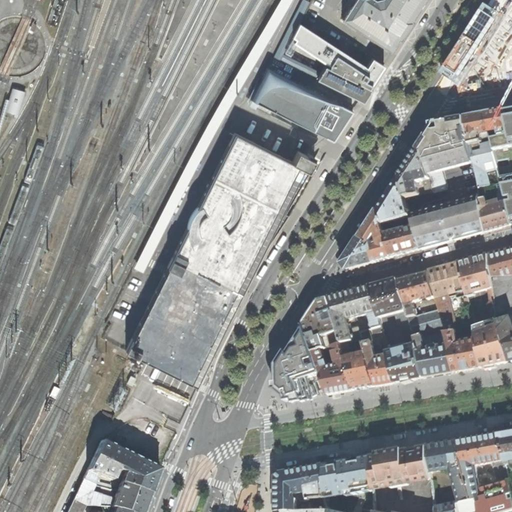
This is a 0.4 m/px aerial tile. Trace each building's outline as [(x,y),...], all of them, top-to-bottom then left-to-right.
[(291,0),(279,0),(270,17),(212,116),(179,176),(134,267),(143,272),(188,183),(211,139),(236,95),(268,41),(286,9),(291,0)] [(340,20),(389,52),(398,40),(400,41),(413,21),(411,20),(423,0),(351,0),(349,2),(347,6),(348,7),(340,20)] [(497,31),(495,34),(511,31),(511,13),(508,14),(507,14),(507,15),(507,16),(505,19),(504,19),(503,20),(504,21),(501,24),(500,26),(498,30),(497,29),(496,31),(497,31)] [(283,62),(365,102),(376,86),(390,66),(379,58),(374,65),(305,22),(283,62)] [(470,89),(474,92),(493,89),(494,86),(497,86),(500,87),(511,85),(511,32),(494,35),(494,34),(493,36),(491,40),(490,41),(490,42),(488,45),(487,45),(486,46),(487,47),(484,50),(483,52),(484,56),(484,57),(485,61),(478,62),(475,66),(476,70),(471,71),(473,73),(470,78),(468,76),(470,89)] [(272,111),(331,142),(351,112),(268,68),(265,73),(263,71),(261,75),(263,76),(255,91),(253,90),(247,101),(250,102),(248,105),(270,116),(272,111)] [(12,88),(5,111),(18,115),(25,92),(12,88)] [(466,118),(470,144),(483,141),(482,137),(484,134),(499,131),(500,137),(509,134),(504,111),(486,114),(466,118)] [(425,141),(419,151),(424,154),(428,173),(473,161),(469,145),(470,144),(466,118),(457,119),(447,121),(447,122),(436,124),(425,141)] [(126,350),(198,386),(206,368),(247,283),(264,249),(274,234),(286,215),(284,213),(311,161),(296,153),(290,164),(233,134),(197,206),(192,212),(187,220),(185,228),(126,350)] [(511,134),(509,134),(500,137),(491,139),(499,169),(507,202),(511,223),(511,134)] [(478,181),(482,203),(494,199),(488,172),(499,169),(491,139),(483,141),(470,144),(469,145),(473,161),(478,181)] [(409,164),(400,177),(405,199),(420,195),(417,183),(430,180),(428,173),(424,154),(419,151),(418,150),(409,164)] [(389,195),(379,210),(383,225),(401,220),(403,225),(413,222),(410,215),(405,199),(400,177),(389,195)] [(436,247),(486,233),(484,214),(482,214),(479,196),(410,215),(413,222),(414,228),(421,251),(436,247)] [(484,214),(486,233),(497,230),(511,225),(511,223),(507,202),(483,209),(484,214)] [(381,261),(392,258),(386,236),(383,225),(379,210),(370,224),(360,239),(372,246),(371,249),(375,263),(381,261)] [(409,254),(421,251),(414,228),(386,236),(392,258),(409,254)] [(364,266),(375,263),(371,249),(372,246),(360,239),(344,264),(349,270),(364,266)] [(511,363),(511,313),(511,312),(511,249),(506,251),(489,255),(493,283),(494,283),(497,306),(496,306),(500,321),(506,339),(509,351),(509,352),(511,363)] [(482,368),(482,366),(478,344),(477,340),(470,341),(469,338),(464,339),(464,342),(458,343),(456,331),(452,311),(451,306),(447,295),(493,283),(489,255),(473,260),(443,268),(428,272),(433,291),(435,299),(439,311),(445,329),(450,346),(454,374),(465,372),(482,368)] [(439,376),(454,374),(450,346),(439,347),(437,346),(432,347),(431,349),(428,350),(424,336),(445,329),(439,311),(417,316),(414,305),(416,302),(422,301),(423,302),(435,299),(433,291),(428,272),(417,275),(399,280),(415,339),(418,349),(425,379),(439,376)] [(403,343),(415,339),(399,280),(388,283),(371,287),(375,300),(391,296),(395,312),(394,312),(403,343)] [(372,330),(382,328),(375,300),(371,287),(339,296),(329,299),(339,333),(342,344),(349,342),(354,341),(352,335),(361,333),(362,333),(370,331),(372,330)] [(314,311),(305,325),(315,353),(329,395),(338,394),(354,391),(345,357),(344,351),(342,344),(339,333),(329,299),(320,302),(314,311)] [(292,403),(329,395),(315,353),(305,325),(295,339),(278,366),(278,388),(292,403)] [(387,386),(397,384),(390,357),(377,359),(370,331),(362,333),(367,352),(376,387),(387,386)] [(493,367),(511,363),(509,352),(509,351),(506,339),(478,344),(482,366),(491,364),(491,367),(493,367)] [(351,350),(349,342),(342,344),(344,351),(351,350)] [(411,381),(425,379),(418,349),(409,351),(408,348),(397,351),(397,354),(390,357),(397,384),(411,381)] [(367,389),(376,387),(367,352),(345,357),(354,391),(367,389)] [(511,432),(499,435),(501,448),(503,448),(507,463),(511,461),(511,432)] [(482,438),(459,442),(463,468),(473,501),(478,500),(480,509),(480,511),(505,511),(511,510),(511,486),(507,463),(503,448),(501,448),(499,435),(482,438)] [(123,477),(121,482),(151,494),(156,482),(160,470),(159,469),(102,441),(88,471),(114,480),(116,475),(123,477)] [(449,444),(429,447),(430,455),(433,478),(433,481),(434,481),(437,511),(458,511),(457,504),(446,506),(441,472),(452,470),(461,503),(473,501),(463,468),(459,442),(449,444)] [(406,451),(372,457),(373,474),(374,484),(374,485),(374,488),(391,485),(392,489),(410,485),(410,483),(433,478),(430,455),(429,447),(406,451)] [(348,461),(325,466),(326,486),(326,494),(374,484),(373,474),(372,457),(348,461)] [(278,511),(290,511),(306,511),(328,510),(325,499),(325,487),(326,486),(325,466),(308,469),(281,474),(278,477),(278,492),(278,511)] [(84,478),(73,500),(86,505),(113,507),(116,508),(126,511),(144,511),(146,507),(151,494),(121,482),(115,498),(92,492),(95,487),(95,482),(84,478)] [(73,500),(67,511),(126,511),(116,508),(114,511),(82,511),(86,505),(73,500)] [(458,511),(465,511),(480,509),(478,500),(473,501),(461,503),(457,504),(458,511)]
